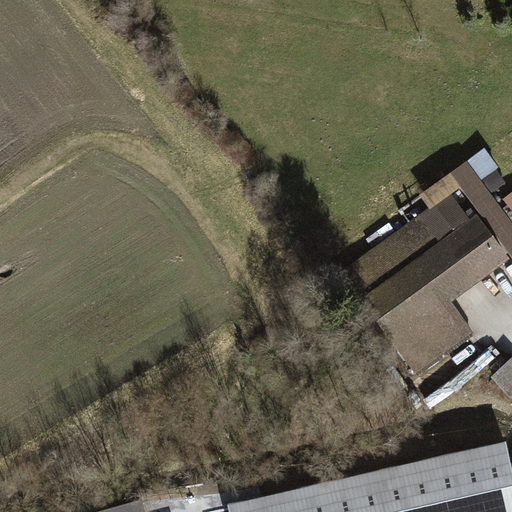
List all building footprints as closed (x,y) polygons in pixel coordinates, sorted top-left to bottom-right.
[(511,255),(511,222),(481,180),(500,168),(485,149),(420,196),(428,206),(431,210),(451,195),(462,187),(511,255)] [(511,193),(503,199),(511,210),(511,193)] [(428,206),(341,273),(416,375),(474,333),(452,302),(510,259),(477,214),(470,219),(451,195),(431,210),(428,206)] [(511,356),(491,377),(510,398),(511,397),(511,356)] [(511,511),(511,462),(507,442),(229,506),(230,511),(511,511)] [(144,511),(142,500),(100,511),(144,511)]
